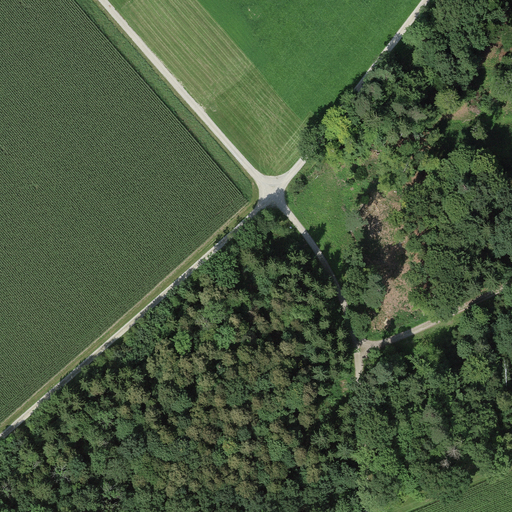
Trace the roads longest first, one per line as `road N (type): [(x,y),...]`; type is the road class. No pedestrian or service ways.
road 1 (track): [(0,440),(275,195),(428,0)]
road 2 (track): [(367,511),(353,352),(341,307),(275,195),(104,0)]
road 3 (track): [(353,352),(419,332),(511,281)]
